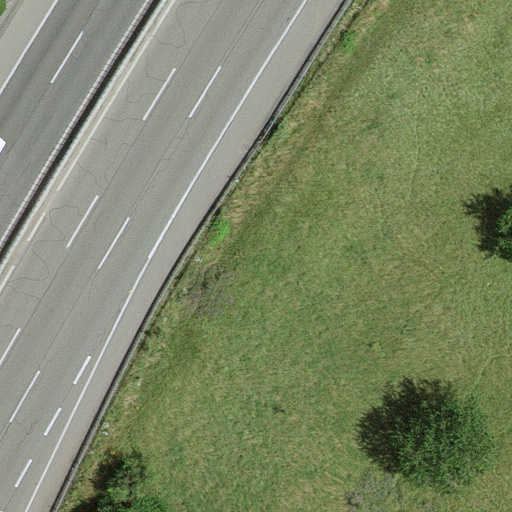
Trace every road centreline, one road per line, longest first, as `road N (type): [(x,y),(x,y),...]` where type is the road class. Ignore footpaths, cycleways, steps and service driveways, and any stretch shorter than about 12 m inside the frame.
road 1 (motorway): [(0,401),(240,0)]
road 2 (motorway): [(102,0),(0,168)]
